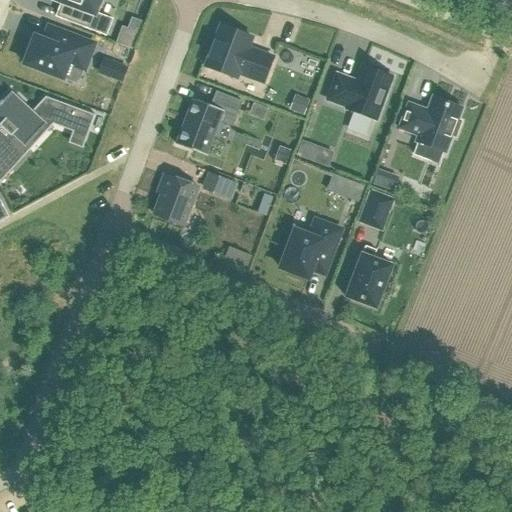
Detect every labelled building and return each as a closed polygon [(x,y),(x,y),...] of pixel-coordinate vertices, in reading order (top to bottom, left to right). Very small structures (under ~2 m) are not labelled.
[(59,18),(106,36),(112,20),(95,14),(100,0),(52,0),(64,4),(59,18)] [(122,26),(116,43),(133,49),(143,21),(132,17),(128,28),(122,26)] [(236,79),(238,73),(264,83),(273,59),(247,49),(251,38),(221,26),(205,68),(236,79)] [(29,54),(24,65),(62,80),(69,62),(85,68),(94,45),(62,33),(58,43),(54,45),(35,37),(33,41),(30,40),(25,53),(29,54)] [(105,61),(100,74),(118,81),(123,68),(105,61)] [(337,75),(327,100),(347,108),(346,110),(376,121),(392,78),(362,67),(356,84),(350,82),(350,80),(337,75)] [(216,93),(211,107),(193,100),(176,145),(206,156),(213,137),(218,138),(224,123),(232,127),(241,102),(216,93)] [(11,94),(0,105),(0,126),(0,128),(12,138),(6,145),(23,159),(31,151),(27,147),(51,119),(73,128),(72,133),(86,138),(94,116),(45,98),(32,113),(11,94)] [(415,142),(445,153),(452,137),(455,138),(461,122),(458,121),(462,109),(432,98),(427,111),(408,104),(398,129),(418,136),(415,142)] [(249,115),(263,121),(268,110),(253,104),(249,115)] [(302,143),(298,156),(313,162),(317,148),(302,143)] [(0,160),(0,182),(11,170),(0,160)] [(154,216),(182,227),(197,187),(164,175),(158,193),(162,195),(154,216)] [(211,175),(205,191),(231,200),(237,185),(211,175)] [(348,182),(342,197),(357,202),(363,187),(348,182)] [(370,193),(359,223),(381,231),(393,201),(370,193)] [(341,230),(319,222),(315,221),(312,228),(309,236),(294,231),(280,269),(290,273),(289,277),(304,282),(305,279),(308,280),(311,271),(324,275),(331,257),(341,230)] [(345,298),(347,299),(347,298),(374,308),(374,309),(376,309),(377,307),(376,307),(391,268),(392,266),(390,265),(390,266),(373,259),(376,251),(365,247),(362,255),(361,255),(361,257),(346,296),(345,298)]
